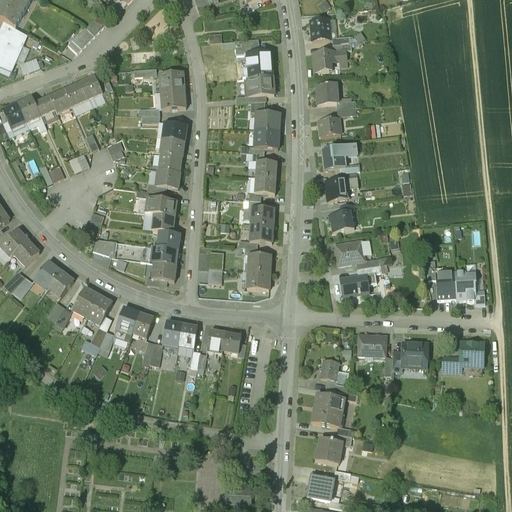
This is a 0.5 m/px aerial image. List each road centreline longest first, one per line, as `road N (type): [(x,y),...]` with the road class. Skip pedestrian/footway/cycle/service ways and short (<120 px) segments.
road 1 (track): [(469,0),(508,511)]
road 2 (residential): [(290,320),(297,182),(285,0)]
road 3 (residential): [(188,312),(200,115),(179,0)]
road 4 (residential): [(0,174),(66,258),(149,303),(188,312)]
road 5 (residential): [(290,320),(499,325)]
road 6 (residential): [(280,511),(290,320)]
road 7 (residential): [(153,0),(86,65),(0,97)]
